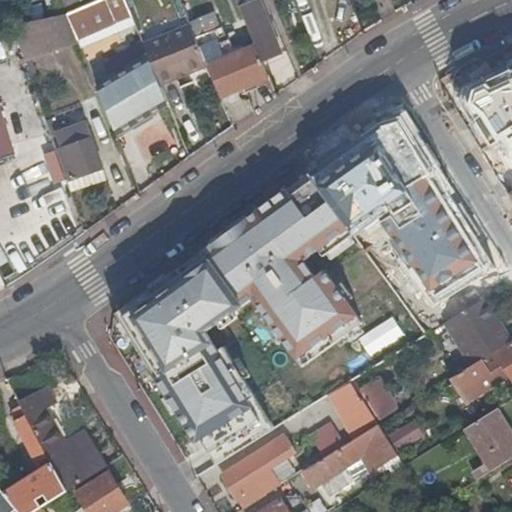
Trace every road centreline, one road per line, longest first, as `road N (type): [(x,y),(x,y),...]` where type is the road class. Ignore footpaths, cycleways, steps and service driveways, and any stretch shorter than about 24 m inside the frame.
road 1 (primary): [(398,64),(58,303)]
road 2 (residential): [(58,303),(186,511)]
road 3 (residential): [(398,64),(511,245)]
road 4 (primary): [(511,2),(398,64)]
